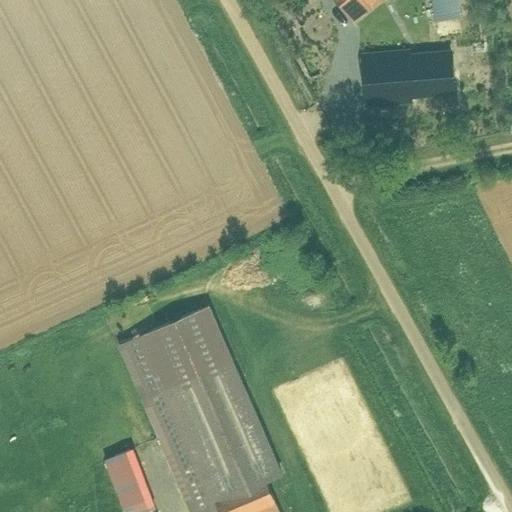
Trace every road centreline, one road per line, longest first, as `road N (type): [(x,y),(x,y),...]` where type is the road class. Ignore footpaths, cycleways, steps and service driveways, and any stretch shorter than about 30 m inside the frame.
road 1 (unclassified): [(443,384),(338,185)]
road 2 (unclassified): [(338,185),(246,0)]
road 3 (unclassified): [(338,185),(511,140)]
road 4 (residential): [(511,508),(443,384)]
